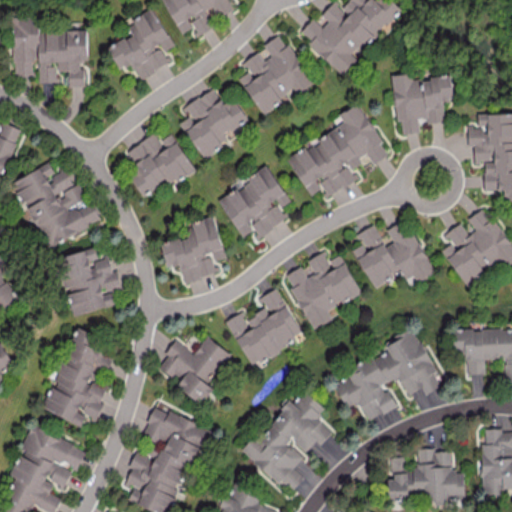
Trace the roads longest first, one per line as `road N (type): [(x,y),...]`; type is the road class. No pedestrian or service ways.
road 1 (residential): [(80,511),(136,370),(146,306),(141,257),(85,152),(38,110),(0,90)]
road 2 (residential): [(146,306),(210,298),(321,222),(431,178)]
road 3 (residential): [(511,403),(460,406),(380,438),(302,511)]
road 4 (residential): [(85,152),(221,50),(265,0)]
